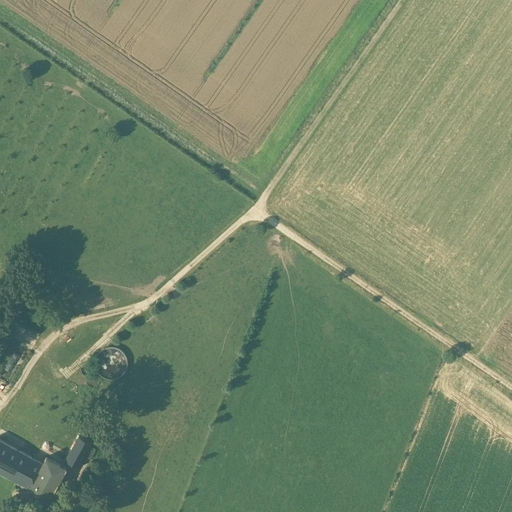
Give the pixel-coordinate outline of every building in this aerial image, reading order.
[(96,358),(95,363),(96,368),(98,372),(101,376),(105,378),(110,379),(115,378),(119,377),(123,374),(126,369),(127,365),(127,360),(125,355),(122,352),(119,349),(114,347),(109,347),(105,348),(101,350),(98,354),(96,358)] [(82,368),(81,371),(82,373),(84,376),(86,376),(89,376),(91,374),(93,372),(92,369),(91,367),(89,365),(86,365),(84,366),(82,368)] [(87,380),(87,382),(87,385),(89,387),(92,388),(94,387),(96,386),(97,383),(97,381),(96,378),(94,377),(91,377),(89,378),(87,380)] [(66,385),(65,388),(66,390),(68,392),(70,393),(73,393),(75,391),(76,389),(76,386),(75,384),(73,383),(70,382),(68,383),(66,385)] [(79,389),(78,391),(79,394),(81,396),(83,397),(86,396),(88,395),(89,392),(89,390),(88,388),(85,386),(83,386),(81,387),(79,389)] [(78,468),(92,443),(78,435),(64,459),(78,468)] [(44,462),(0,438),(0,471),(30,488),(26,494),(46,505),(66,468),(47,457),(44,462)]
